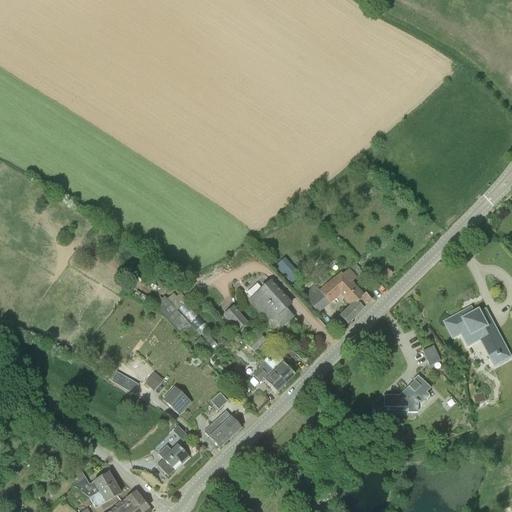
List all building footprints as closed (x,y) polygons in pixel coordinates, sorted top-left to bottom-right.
[(99,237),(106,241),(110,236),(103,231),(99,237)] [(281,262),(275,267),(291,285),(300,277),(288,264),(285,267),(281,262)] [(359,270),(360,269),(355,264),(352,267),(362,278),(364,275),(359,270)] [(349,285),(357,278),(349,269),(342,275),(340,273),(319,292),(328,303),(340,294),(339,293),(349,285)] [(381,277),(388,283),(390,280),(384,274),(381,277)] [(251,298),(250,299),(270,323),(277,331),(289,320),(282,312),(285,309),(290,305),(270,282),(266,285),(263,285),(260,284),(261,286),(261,289),(251,298)] [(317,289),(305,299),(316,312),(317,312),(318,312),(322,309),(328,304),(328,303),(319,292),(317,289)] [(352,307),(339,318),(345,324),(346,325),(354,317),(362,310),(371,300),(365,295),(361,298),(353,290),(344,298),(352,307)] [(147,298),(136,292),(134,297),(144,302),(147,298)] [(190,326),(170,303),(164,297),(161,299),(160,297),(158,299),(157,298),(156,297),(154,298),(154,297),(150,301),(160,312),(181,334),(190,326)] [(247,324),(233,307),(223,316),(238,332),(247,324)] [(462,312),(443,322),(452,340),(461,336),(468,348),(480,341),(490,361),(493,359),(499,356),(500,358),(503,356),(502,354),(507,351),(509,350),(486,308),(481,311),(476,314),(466,319),(462,312)] [(247,346),(253,352),(265,341),(258,335),(247,346)] [(205,340),(210,346),(214,342),(208,337),(205,340)] [(192,345),(196,349),(204,342),(200,338),(192,345)] [(289,347),(282,354),(293,364),(299,358),(289,347)] [(427,363),(436,358),(431,347),(422,352),(427,363)] [(213,357),(209,360),(209,361),(213,365),(218,360),(214,356),(213,357)] [(294,376),(283,364),(284,363),(277,356),(271,362),(266,358),(263,362),(285,385),(294,376)] [(254,377),(249,382),(254,387),(259,383),(263,380),(265,381),(264,382),(275,394),(285,385),(263,362),(263,363),(258,368),(259,369),(252,375),(254,377)] [(154,373),(144,384),(153,392),(163,381),(154,373)] [(232,375),(228,378),(235,385),(238,382),(232,375)] [(384,396),(383,407),(408,408),(408,413),(418,414),(418,411),(418,403),(422,408),(423,406),(429,401),(431,399),(426,393),(430,389),(417,376),(413,381),(413,382),(399,396),(384,396)] [(107,381),(131,396),(135,389),(117,379),(116,381),(109,377),(107,381)] [(174,388),(162,401),(171,409),(175,413),(188,400),(183,396),(174,388)] [(220,393),(210,402),(209,402),(208,401),(206,403),(211,408),(211,407),(215,411),(217,409),(219,411),(228,402),(220,393)] [(486,401),(484,393),(473,396),(476,404),(486,401)] [(215,422),(230,439),(241,429),(226,412),(215,422)] [(208,438),(209,438),(209,439),(212,442),(219,449),(230,439),(215,422),(211,426),(208,423),(205,426),(208,428),(203,432),(208,438)] [(38,436),(25,452),(30,457),(44,440),(38,436)] [(158,455),(163,460),(157,466),(168,477),(174,471),(171,468),(178,461),(181,464),(188,458),(177,446),(171,452),(166,447),(158,455)] [(50,479),(52,480),(58,479),(59,477),(58,473),(56,472),(51,473),(49,476),(50,479)] [(108,474),(89,484),(82,472),(71,478),(75,485),(74,486),(88,498),(89,498),(114,484),(108,474)] [(95,509),(97,508),(120,495),(114,484),(89,498),(95,509)] [(110,511),(150,511),(141,500),(140,500),(135,493),(127,499),(110,511)]
